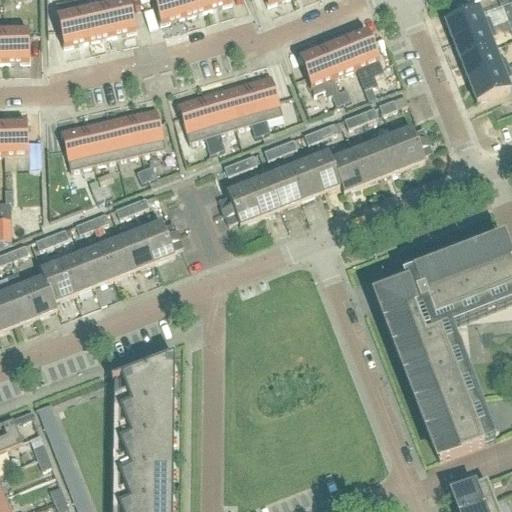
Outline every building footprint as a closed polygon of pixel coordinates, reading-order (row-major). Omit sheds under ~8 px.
[(150,0),(160,31),(183,24),(175,0),(150,0)] [(175,0),(183,24),(207,17),(201,0),(175,0)] [(227,0),(201,0),(207,17),(230,10),(227,0)] [(262,0),(267,12),(290,3),(288,0),(262,0)] [(111,43),(135,38),(128,5),(104,11),(111,43)] [(501,12),(507,26),(511,24),(511,13),(510,8),(501,12)] [(80,16),(87,49),(111,43),(104,11),(80,16)] [(444,27),(452,48),(492,32),(488,22),(481,24),(478,14),(444,27)] [(63,54),(87,49),(80,16),(56,22),(63,54)] [(452,48),(460,67),(493,54),(500,52),(492,32),(452,48)] [(29,69),(28,36),(3,37),(4,70),(29,69)] [(366,37),(343,46),(356,76),(378,67),(366,37)] [(343,46),(320,55),(333,86),(356,76),(343,46)] [(460,67),(468,87),(508,72),(504,62),(497,64),(493,54),(460,67)] [(320,55),(298,64),(310,95),(333,86),(320,55)] [(415,68),(422,83),(431,79),(425,64),(415,68)] [(509,95),(505,84),(511,82),(508,72),(468,87),(476,108),(509,95)] [(270,83),(246,90),(262,142),(269,139),(266,128),(282,123),(270,83)] [(246,90),(223,97),(235,137),(250,132),(254,145),(262,142),(246,90)] [(371,94),(363,97),(368,108),(376,105),(371,94)] [(346,96),(338,99),(343,110),(351,107),(346,96)] [(200,103),(216,159),(224,156),(220,141),(235,137),(223,97),(200,103)] [(343,110),(338,99),(331,102),(335,113),(343,110)] [(429,121),(440,116),(435,101),(423,105),(429,121)] [(200,103),(176,110),(188,150),(204,145),(209,162),(216,159),(200,103)] [(393,107),(378,113),(382,122),(396,116),(393,107)] [(372,114),(358,120),(362,130),(376,124),(372,114)] [(155,116),(132,122),(141,162),(165,157),(155,116)] [(358,120),(343,126),(347,136),(362,130),(358,120)] [(132,122),(108,127),(117,168),(141,162),(132,122)] [(108,127),(84,132),(93,173),(117,168),(108,127)] [(2,130),(3,163),(28,162),(26,129),(2,130)] [(332,130),(318,136),(321,146),(336,140),(332,130)] [(70,179),(93,173),(84,132),(60,138),(70,179)] [(398,140),(391,143),(404,176),(411,173),(424,168),(422,163),(432,160),(429,152),(430,151),(426,143),(423,135),(413,139),(411,135),(398,140)] [(318,136),(303,142),(307,152),(321,146),(318,136)] [(376,149),(370,151),(383,184),(389,182),(404,176),(391,143),(376,149)] [(293,147),(278,152),(281,161),(297,156),(293,147)] [(353,158),(350,159),(363,192),(366,191),(383,184),(370,151),(353,158)] [(266,167),(281,161),(278,152),(263,158),(266,167)] [(328,159),(307,167),(320,200),(340,193),(343,200),(344,200),(331,167),(328,159)] [(350,159),(331,167),(344,200),(363,192),(350,159)] [(252,162),(238,168),(241,176),(256,170),(252,162)] [(306,168),(287,175),(300,208),(319,201),(320,200),(307,167),(306,168)] [(238,168),(223,174),(226,182),(241,176),(238,168)] [(156,184),(151,173),(144,176),(148,187),(156,184)] [(283,177),(267,183),(280,216),(296,210),(300,208),(287,175),(283,177)] [(148,187),(144,176),(136,179),(141,190),(148,187)] [(261,186),(247,191),(260,224),(274,219),(280,216),(267,183),(261,186)] [(23,188),(26,203),(39,201),(37,186),(23,188)] [(111,202),(106,191),(99,194),(103,205),(111,202)] [(221,206),(218,207),(221,215),(220,216),(224,224),(227,232),(231,230),(238,228),(240,232),(252,228),(260,224),(247,191),(239,194),(226,199),(228,203),(221,206)] [(103,205),(99,194),(91,197),(96,208),(103,205)] [(13,209),(12,197),(4,197),(5,209),(8,209),(13,209)] [(144,204),(129,210),(133,220),(148,214),(144,204)] [(0,226),(9,226),(8,209),(5,209),(0,209),(0,226)] [(129,210),(114,216),(118,226),(133,220),(129,210)] [(26,217),(10,219),(12,242),(29,241),(26,217)] [(104,220),(89,226),(93,236),(99,247),(106,244),(102,232),(108,230),(104,220)] [(0,237),(10,237),(10,226),(9,226),(0,226),(0,237)] [(78,242),(93,236),(89,226),(74,232),(78,242)] [(151,233),(141,237),(154,270),(164,266),(174,262),(172,258),(180,255),(182,254),(179,246),(180,246),(178,242),(178,241),(176,237),(176,238),(172,229),(168,231),(162,233),(161,229),(151,233)] [(64,236),(49,242),(53,252),(68,246),(64,236)] [(0,247),(10,247),(10,237),(0,237),(0,247)] [(131,241),(121,245),(134,278),(144,274),(154,270),(141,237),(131,241)] [(38,258),(43,256),(53,252),(49,242),(34,248),(38,258)] [(111,249),(100,253),(113,286),(124,282),(134,278),(121,245),(111,249)] [(452,334),(511,310),(511,272),(503,249),(417,282),(415,277),(402,282),(406,294),(377,305),(439,468),(484,451),(483,450),(495,445),(452,334)] [(13,268),(14,267),(28,262),(24,252),(9,258),(13,268)] [(91,257),(80,261),(93,294),(103,290),(113,286),(100,253),(91,257)] [(0,272),(13,268),(9,258),(0,261),(0,272)] [(70,265),(60,269),(73,302),(83,298),(93,294),(80,261),(70,265)] [(46,266),(36,269),(39,277),(42,284),(53,310),(63,306),(73,302),(60,269),(50,272),(49,273),(46,266)] [(33,288),(23,292),(36,325),(46,321),(56,317),(53,310),(42,284),(33,288)] [(13,296),(2,300),(9,317),(16,333),(26,329),(36,325),(23,292),(13,296)] [(0,301),(0,339),(6,337),(16,333),(9,317),(2,300),(0,301)] [(172,511),(177,360),(111,387),(111,388),(120,384),(130,411),(119,416),(130,444),(118,448),(129,476),(118,481),(129,508),(120,511),(172,511)] [(36,417),(73,511),(86,511),(47,412),(36,417)] [(0,457),(21,449),(12,426),(1,430),(5,441),(0,442),(0,457)] [(40,451),(31,455),(35,466),(45,462),(40,451)] [(45,462),(35,466),(40,477),(49,473),(45,462)] [(453,500),(457,511),(484,511),(495,508),(486,487),(453,500)] [(57,493),(48,497),(52,508),(62,505),(57,493)]
